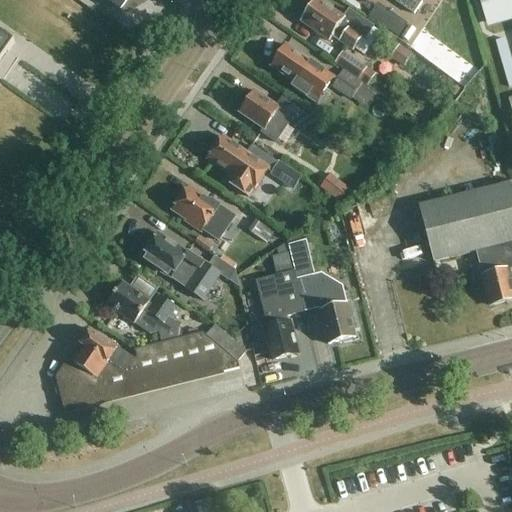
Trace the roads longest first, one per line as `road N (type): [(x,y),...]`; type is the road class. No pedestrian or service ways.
road 1 (tertiary): [(0,497),(39,499),(87,488),(234,422),(511,352)]
road 2 (secondary): [(0,321),(224,0)]
